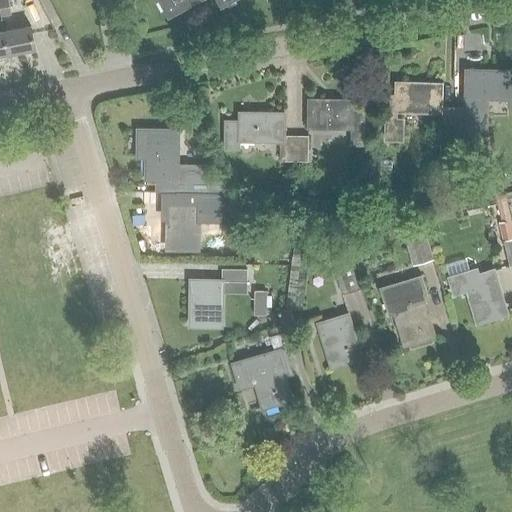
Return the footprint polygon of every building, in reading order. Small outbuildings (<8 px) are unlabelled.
[(0,0),(0,16),(10,15),(7,0),(0,0)] [(160,0),(169,16),(197,0),(218,0),(222,5),(231,0),(160,0)] [(2,30),(7,53),(33,48),(29,25),(2,30)] [(451,132),(450,148),(483,149),(484,124),(483,124),(483,97),(491,97),(491,99),(506,99),(506,107),(511,107),(511,78),(509,78),(509,70),(465,69),(464,107),(451,106),(451,132)] [(386,95),(385,138),(400,139),(401,118),(395,118),(396,111),(438,112),(438,132),(439,132),(451,132),(451,106),(450,106),(439,106),(440,84),(395,83),(395,95),(386,95)] [(308,127),(351,127),(351,143),(363,143),(363,110),(353,109),(353,100),(309,99),(308,127)] [(283,159),(284,159),(284,162),(280,162),(280,174),(295,174),(295,159),(295,135),(283,134),(284,113),(239,113),(239,120),(223,120),(223,150),(239,150),(239,143),(238,143),(238,140),(283,141),(283,159)] [(145,156),(144,178),(176,178),(176,165),(176,129),(137,129),(136,156),(145,156)] [(439,132),(438,160),(450,160),(450,148),(451,132),(439,132)] [(308,135),(296,135),(296,159),(308,159),(308,135)] [(176,178),(176,191),(198,192),(223,192),(223,180),(205,179),(205,165),(176,165),(176,178)] [(198,192),(198,204),(223,204),(223,192),(198,192)] [(464,202),(466,211),(495,204),(493,195),(464,202)] [(495,197),(500,220),(509,218),(504,195),(495,197)] [(198,248),(198,204),(168,203),(168,248),(198,248)] [(497,225),(502,240),(509,264),(511,263),(511,234),(508,221),(497,225)] [(402,231),(412,266),(433,260),(422,224),(402,231)] [(355,239),(351,245),(353,252),(360,250),(364,244),(361,237),(355,239)] [(285,308),(301,310),(310,243),(294,241),(285,308)] [(328,255),(341,294),(362,288),(349,249),(328,255)] [(448,272),(469,267),(466,258),(445,263),(448,272)] [(222,268),(222,281),(246,281),(246,269),(222,268)] [(467,289),(477,321),(505,313),(491,270),(476,275),(474,269),(448,277),(453,293),(467,289)] [(394,311),(404,344),(432,335),(419,293),(424,292),(424,294),(426,294),(420,274),(418,275),(419,277),(380,289),(380,286),(379,287),(388,316),(389,315),(388,313),(394,311)] [(191,280),(190,325),(221,325),(222,281),(191,280)] [(265,293),(253,293),(253,316),(265,316),(265,293)] [(277,313),(285,336),(296,332),(289,309),(277,313)] [(318,324),(331,367),(359,358),(346,315),(318,324)] [(283,333),(269,337),(273,351),(283,348),(281,340),(285,339),(283,333)] [(273,351),(232,363),(238,383),(248,380),(250,386),(254,385),(261,409),(287,402),(280,377),(284,376),(291,374),(283,348),(273,351)]
